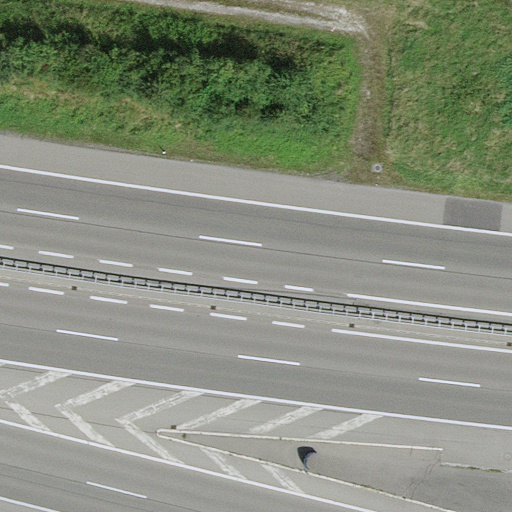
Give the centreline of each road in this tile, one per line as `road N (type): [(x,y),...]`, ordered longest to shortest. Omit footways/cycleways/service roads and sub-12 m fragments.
road 1 (motorway): [(511,274),(0,205)]
road 2 (motorway): [(0,320),(511,388)]
road 3 (motorway): [(0,460),(207,511)]
road 4 (track): [(203,0),(344,19)]
